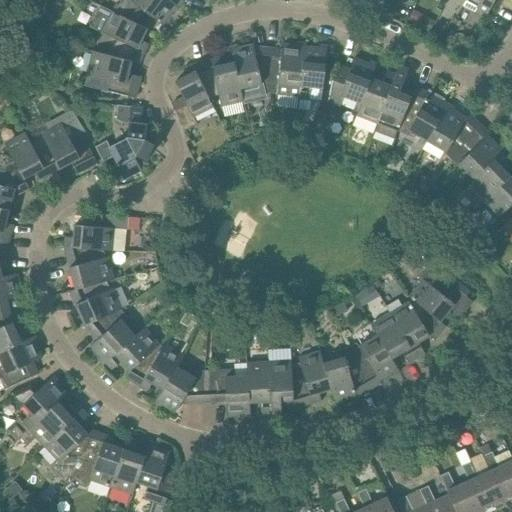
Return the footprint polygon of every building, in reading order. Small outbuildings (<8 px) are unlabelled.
[(113,12),(136,23),(144,11),(163,25),(171,12),(174,14),(178,8),(166,0),(116,0),(120,3),(113,12)] [(166,0),(178,8),(184,1),(182,0),(166,0)] [(466,0),(466,1),(463,6),(474,13),(477,7),(488,13),(495,0),(466,0)] [(101,6),(91,27),(118,40),(110,56),(109,56),(132,61),(139,65),(149,44),(142,40),(147,29),(136,23),(113,12),(101,6)] [(305,47),(305,46),(306,44),(298,43),(298,46),(283,44),(282,49),(268,48),(271,94),(278,95),(300,97),(305,47)] [(271,94),(268,48),(254,47),(253,45),(238,48),(238,45),(230,47),(234,63),(240,89),(241,89),(262,84),(264,93),(271,94)] [(323,89),(326,61),(328,46),(320,45),(319,48),(305,46),(305,47),(300,97),(300,99),(309,100),(311,88),(323,89)] [(110,56),(93,51),(85,85),(108,91),(136,98),(141,77),(129,73),(132,61),(109,56),(110,56)] [(234,63),(233,63),(222,65),(220,58),(194,64),(196,71),(196,72),(209,98),(219,96),(221,107),(244,101),(241,89),(240,89),(234,63)] [(371,78),(371,79),(377,64),(370,61),(369,64),(354,58),(350,70),(337,65),(333,76),(329,100),(358,111),(361,104),(371,78)] [(196,72),(196,71),(194,64),(193,64),(184,69),(187,76),(175,82),(184,98),(172,104),(185,130),(197,124),(194,117),(214,107),(209,98),(196,72)] [(412,94),(400,90),(408,69),(399,66),(396,74),(377,124),(375,131),(395,138),(397,131),(398,132),(411,94),(412,95),(412,94)] [(377,124),(396,74),(387,71),(383,83),(371,79),(371,78),(361,104),(358,111),(356,116),(377,124)] [(427,141),(449,105),(443,101),(441,103),(428,96),(429,93),(415,87),(412,94),(412,95),(411,94),(398,132),(415,138),(416,135),(427,141)] [(451,160),(480,124),(470,114),(466,118),(453,110),(455,108),(449,105),(427,141),(446,153),(445,154),(451,160)] [(143,108),(124,106),(118,106),(117,120),(125,123),(129,124),(127,138),(109,147),(114,156),(117,162),(112,165),(121,182),(143,171),(136,157),(137,156),(147,161),(155,145),(146,140),(147,125),(142,124),(143,108)] [(88,145),(82,134),(86,132),(73,108),(44,124),(47,131),(41,134),(44,139),(44,138),(60,169),(71,162),(77,174),(97,163),(88,145)] [(490,134),(480,124),(451,160),(458,166),(459,164),(475,179),(475,180),(503,152),(504,152),(506,150),(500,144),(498,146),(488,136),(490,134)] [(44,139),(40,140),(32,145),(26,133),(5,144),(15,161),(24,179),(24,178),(35,173),(39,179),(60,169),(44,138),(44,139)] [(107,142),(96,147),(103,162),(114,156),(109,147),(107,142)] [(510,158),(504,152),(503,152),(475,180),(475,179),(466,189),(482,204),(510,176),(501,167),(510,158)] [(24,178),(24,179),(15,161),(1,168),(0,173),(0,208),(9,211),(12,198),(30,189),(24,178)] [(511,178),(510,176),(482,204),(488,210),(484,215),(493,225),(508,209),(511,204),(511,178)] [(6,222),(9,211),(0,208),(0,245),(8,246),(14,224),(6,222)] [(66,237),(65,247),(73,248),(73,247),(104,250),(104,251),(112,252),(112,250),(125,251),(127,230),(128,217),(95,214),(94,226),(75,225),(74,237),(66,237)] [(0,265),(3,265),(8,246),(0,245),(0,278),(2,278),(18,274),(2,277),(0,267),(0,265)] [(73,247),(73,248),(65,247),(65,248),(75,289),(75,290),(107,281),(107,282),(114,280),(108,257),(106,258),(104,251),(104,250),(73,247)] [(473,301),(451,284),(451,283),(428,265),(419,277),(423,280),(409,298),(413,300),(440,322),(440,321),(448,312),(458,320),(473,301)] [(0,314),(10,311),(7,299),(20,297),(17,282),(19,281),(18,274),(2,278),(0,278),(0,314)] [(111,290),(107,282),(107,281),(75,290),(75,289),(70,291),(85,326),(121,310),(112,289),(111,290)] [(410,302),(402,306),(398,299),(386,306),(390,313),(417,358),(425,353),(419,342),(429,336),(435,340),(446,326),(440,321),(440,322),(413,300),(410,303),(410,302)] [(106,363),(135,337),(127,328),(133,323),(121,310),(85,326),(97,340),(91,346),(101,357),(99,359),(104,365),(106,363)] [(0,352),(29,340),(28,339),(25,331),(18,334),(12,322),(10,311),(0,314),(0,352)] [(409,363),(417,358),(390,313),(371,325),(378,336),(391,359),(392,358),(402,352),(409,363)] [(184,317),(180,322),(188,327),(191,321),(184,317)] [(231,325),(216,326),(217,340),(232,340),(231,325)] [(130,371),(159,345),(145,328),(135,337),(106,363),(112,370),(122,362),(130,371)] [(39,343),(36,336),(28,339),(29,340),(0,352),(0,360),(2,365),(0,366),(0,379),(5,389),(21,382),(39,373),(33,362),(43,358),(36,344),(39,343)] [(400,372),(392,358),(391,359),(378,336),(359,347),(357,343),(350,347),(369,390),(381,383),(380,380),(392,373),(393,376),(400,372)] [(177,368),(184,357),(165,345),(163,347),(160,345),(159,345),(130,371),(126,377),(148,390),(152,383),(163,389),(163,390),(177,367),(177,368)] [(336,360),(324,364),(331,389),(335,404),(343,402),(342,399),(356,395),(357,397),(369,390),(350,347),(333,352),(336,360)] [(324,364),(320,351),(298,358),(300,363),(292,366),(291,366),(293,400),(296,408),(321,400),(319,393),(331,389),(324,364)] [(291,366),(292,366),(292,361),(269,362),(272,414),(272,425),(283,424),(281,401),(286,401),(289,410),(296,408),(293,400),(291,366)] [(263,415),(272,414),(269,362),(247,364),(247,376),(248,376),(249,403),(250,403),(262,402),(263,415)] [(189,375),(177,368),(177,367),(163,390),(163,389),(154,403),(161,407),(162,405),(175,413),(181,403),(203,402),(204,371),(190,372),(189,375)] [(248,376),(247,376),(235,377),(235,369),(212,370),(211,402),(227,401),(228,417),(243,416),(243,419),(251,418),(250,403),(249,403),(248,376)] [(60,381),(54,375),(23,405),(32,414),(22,423),(16,422),(6,431),(15,442),(37,422),(58,403),(68,394),(57,383),(60,381)] [(37,422),(15,442),(16,442),(20,438),(26,444),(35,436),(44,446),(83,410),(76,403),(67,412),(58,403),(37,422)] [(88,435),(88,434),(80,425),(89,416),(83,410),(44,446),(60,462),(56,466),(56,471),(66,483),(69,479),(68,478),(80,459),(67,454),(88,435)] [(111,487),(124,449),(112,445),(115,438),(93,430),(88,434),(88,435),(67,454),(80,459),(68,478),(69,479),(78,482),(80,485),(85,487),(90,485),(91,480),(111,487)] [(144,457),(144,456),(134,453),(138,441),(128,437),(124,449),(111,487),(133,494),(137,482),(136,482),(145,457),(144,457)] [(145,457),(136,482),(137,482),(148,486),(144,498),(146,499),(153,501),(162,504),(165,505),(175,475),(164,472),(170,452),(156,447),(157,444),(150,441),(145,456),(144,456),(144,457),(145,457)] [(492,452),(488,444),(481,447),(484,456),(483,456),(504,502),(511,497),(511,461),(499,467),(492,452)] [(504,502),(483,456),(471,462),(465,448),(457,452),(463,466),(462,467),(469,482),(482,511),(504,502)] [(481,511),(482,511),(469,482),(456,488),(449,473),(440,477),(448,496),(455,511),(481,511)] [(455,511),(448,496),(435,502),(427,486),(419,490),(428,511),(455,511)] [(394,511),(387,497),(373,503),(366,488),(357,493),(364,508),(366,511),(394,511)] [(403,511),(428,511),(419,490),(398,500),(403,511)] [(366,511),(364,508),(354,511),(350,511),(344,499),(336,503),(339,511),(366,511)]
